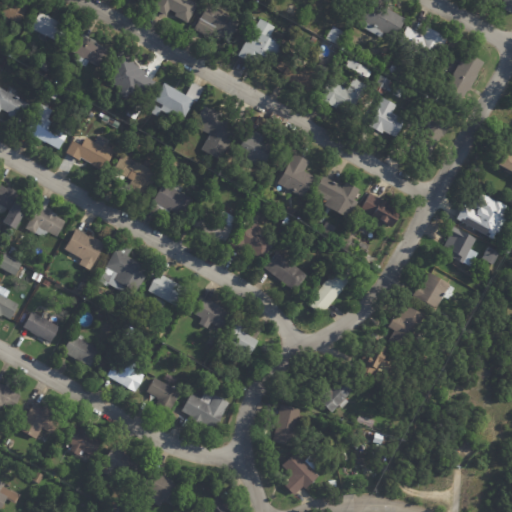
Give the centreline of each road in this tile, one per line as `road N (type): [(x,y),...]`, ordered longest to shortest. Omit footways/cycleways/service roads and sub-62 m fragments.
road 1 (residential): [(511,49),(376,293),(321,336),(293,346),(249,400),(240,457),(262,511)]
road 2 (residential): [(430,198),(80,0)]
road 3 (residential): [(293,346),(277,317),(246,290),(0,147)]
road 4 (residential): [(240,457),(173,445),(0,348)]
